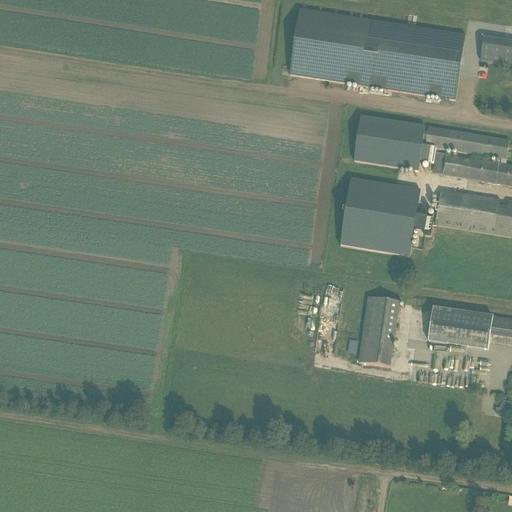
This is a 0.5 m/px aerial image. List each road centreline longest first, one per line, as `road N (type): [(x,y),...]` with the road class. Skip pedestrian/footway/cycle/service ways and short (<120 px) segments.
road 1 (track): [(511,129),(0,52)]
road 2 (track): [(511,491),(0,415)]
